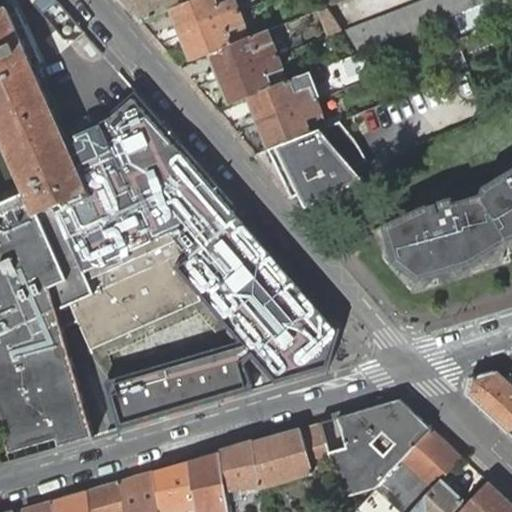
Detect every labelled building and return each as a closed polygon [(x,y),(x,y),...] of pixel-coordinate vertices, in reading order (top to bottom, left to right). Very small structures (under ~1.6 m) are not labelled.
[(123,0),(141,20),(172,9),(186,3),(184,0),(123,0)] [(179,27),(182,35),(239,12),(234,0),(228,0),(227,0),(192,0),(186,3),(172,9),(178,25),(179,27)] [(424,0),(343,32),(357,51),(489,0),(424,0)] [(112,153),(111,149),(101,126),(78,137),(81,142),(69,147),(30,59),(25,48),(16,28),(10,14),(7,7),(0,10),(0,134),(24,189),(25,191),(36,214),(24,219),(5,227),(4,225),(0,226),(0,303),(2,309),(33,292),(32,290),(59,277),(63,289),(70,304),(79,323),(91,350),(202,300),(197,289),(205,283),(283,375),(334,331),(243,225),(236,228),(220,210),(233,204),(182,145),(166,152),(164,153),(144,162),(121,172),(120,170),(112,153)] [(318,10),(328,36),(342,31),(326,7),(325,7),(324,7),(318,10)] [(19,10),(10,14),(16,28),(22,25),(26,24),(19,10)] [(192,60),(209,53),(233,44),(244,40),(242,35),(239,28),(245,26),(239,12),(182,35),(184,41),(185,42),(192,60)] [(22,25),(16,28),(25,48),(31,46),(31,44),(23,26),(22,25)] [(217,72),(219,79),(277,56),(272,42),(269,34),(267,30),(256,34),(251,36),(244,40),(233,44),(209,53),(217,70),(217,72)] [(229,104),(248,96),(281,84),(276,72),(283,70),(277,56),(219,79),(222,85),(223,86),(229,104)] [(258,122),(315,100),(315,98),(319,96),(310,72),(281,84),(248,96),(254,113),(255,115),(258,122)] [(148,105),(141,98),(129,108),(140,122),(153,110),(148,105)] [(327,121),(318,99),(315,100),(258,122),(261,129),(268,149),(328,125),(327,121)] [(153,110),(140,122),(159,144),(166,152),(182,145),(168,128),(153,110)] [(300,194),(306,208),(364,179),(354,167),(368,161),(357,142),(339,121),(328,125),(268,149),(293,197),(300,194)] [(431,204),(373,231),(385,258),(416,293),(511,262),(511,170),(486,187),(431,204)] [(24,219),(36,214),(25,191),(0,202),(0,226),(4,225),(5,227),(24,219)] [(233,204),(220,210),(236,228),(243,225),(334,331),(283,375),(205,283),(197,289),(202,300),(277,383),(330,367),(341,329),(237,208),(233,204)] [(2,309),(0,309),(0,417),(12,460),(94,436),(62,328),(79,323),(70,304),(63,289),(59,277),(32,290),(33,292),(2,309)] [(511,375),(506,382),(495,371),(470,378),(467,393),(511,435),(511,375)] [(328,452),(332,466),(341,498),(377,489),(432,428),(400,399),(338,416),(347,447),(328,452)] [(301,427),(254,441),(259,484),(259,487),(313,471),(332,466),(328,452),(320,422),(301,427)] [(464,458),(432,428),(377,489),(367,500),(378,511),(411,511),(442,480),(464,458)] [(254,441),(221,451),(228,491),(229,503),(235,502),(233,491),(259,484),(254,441)] [(221,451),(189,461),(195,509),(203,507),(203,511),(215,511),(225,510),(225,504),(229,503),(228,491),(221,451)] [(155,470),(160,511),(167,511),(167,510),(184,507),(184,511),(194,511),(195,509),(189,461),(155,470)] [(160,511),(155,470),(120,480),(124,511),(160,511)] [(124,511),(120,480),(87,490),(90,511),(124,511)] [(452,511),(464,500),(442,480),(411,511),(452,511)] [(511,511),(511,503),(489,482),(459,511),(511,511)] [(52,501),(53,511),(90,511),(87,490),(52,501)] [(53,511),(52,501),(25,509),(25,511),(53,511)]
